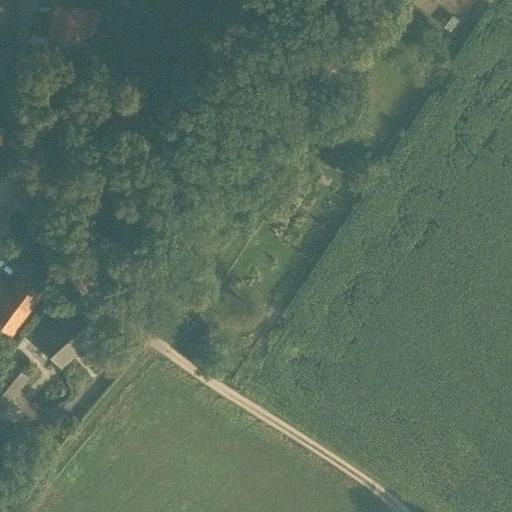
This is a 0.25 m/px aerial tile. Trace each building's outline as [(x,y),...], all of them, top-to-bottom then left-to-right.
[(49,35),(74,37),(81,38),(82,22),(99,23),(100,9),(52,5),(49,35)] [(151,69),(147,84),(162,88),(166,73),(151,69)] [(30,261),(6,295),(29,311),(52,278),(30,261)] [(36,340),(53,359),(58,365),(98,328),(90,320),(92,319),(89,316),(88,317),(74,302),(62,313),(59,310),(43,326),(45,329),(34,338),(36,340)] [(0,412),(9,401),(28,376),(11,362),(0,376),(0,412)]
